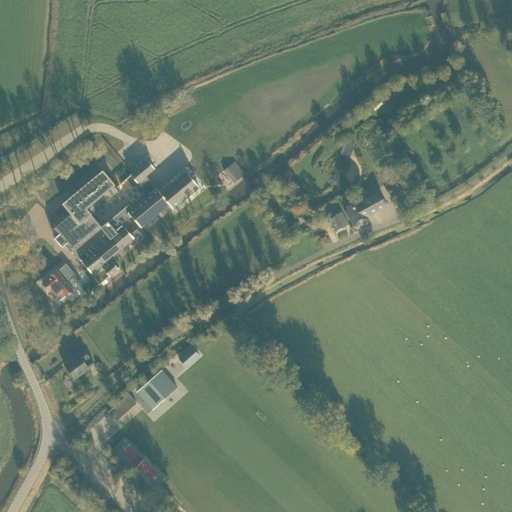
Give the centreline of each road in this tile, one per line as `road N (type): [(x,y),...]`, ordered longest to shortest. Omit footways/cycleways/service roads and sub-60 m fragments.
road 1 (unclassified): [(47,432),(171,337),(349,239),(434,204),(511,153)]
road 2 (tertiary): [(47,432),(0,301)]
